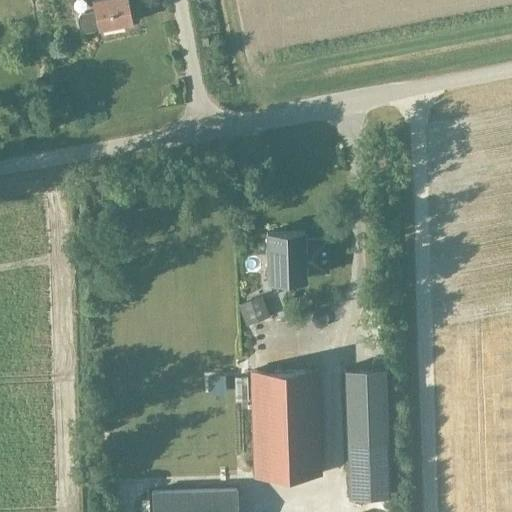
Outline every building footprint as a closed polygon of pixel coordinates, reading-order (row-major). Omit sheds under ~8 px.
[(93,0),(95,10),(81,13),(78,17),(80,26),(84,29),(84,30),(96,28),(96,27),(98,27),(98,28),(133,21),(128,0),(93,0)] [(303,231),(266,232),(268,280),(305,279),(305,271),(327,271),(326,238),(304,239),(303,231)] [(216,354),(244,352),(240,290),(213,291),(216,354)] [(385,366),(344,367),(348,496),(389,495),(385,366)] [(251,370),(254,476),(320,474),(317,368),(251,370)] [(237,511),(236,488),(151,491),(151,511),(237,511)]
